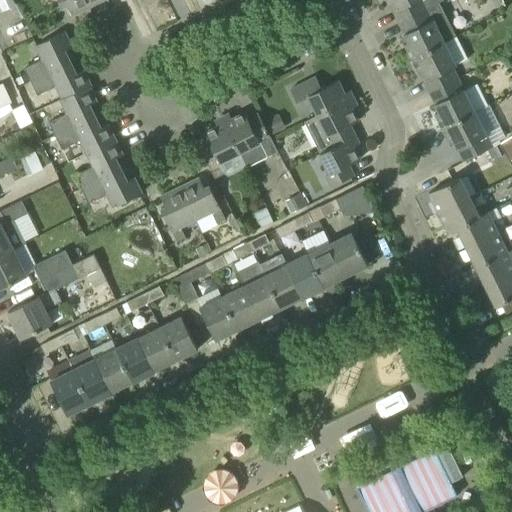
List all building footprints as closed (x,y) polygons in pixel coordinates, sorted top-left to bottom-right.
[(72,16),(91,6),(88,0),(58,0),(62,8),(67,6),(72,16)] [(387,0),(389,4),(393,2),(397,11),(399,10),(404,21),(428,9),(424,0),(387,0)] [(440,3),(428,9),(404,21),(409,32),(404,34),(408,42),(405,44),(412,59),(445,43),(457,37),(440,3)] [(31,82),(71,63),(65,51),(72,47),(64,32),(35,46),(42,60),(24,69),(31,82)] [(445,43),(412,59),(420,74),(423,72),(427,80),(429,79),(435,90),(458,78),(453,68),(457,66),(445,43)] [(71,63),(31,82),(38,96),(56,87),(62,99),(90,87),(91,86),(84,71),(76,74),(71,63)] [(25,73),(17,76),(22,86),(30,83),(25,73)] [(318,116),(348,101),(338,81),(322,89),(316,77),(290,90),(296,102),(308,96),(318,116)] [(458,78),(435,90),(440,101),(435,104),(439,112),(435,114),(443,129),(475,113),(489,106),(478,84),(465,91),(458,78)] [(0,109),(9,106),(12,104),(2,85),(0,86),(0,109)] [(90,87),(62,99),(60,100),(67,114),(49,123),(55,136),(95,117),(90,105),(97,101),(90,87)] [(348,101),(318,116),(304,123),(319,153),(333,146),(334,148),(350,139),(358,136),(352,124),(358,121),(348,101)] [(24,106),(13,111),(21,129),(32,124),(24,106)] [(229,113),(222,117),(248,169),(279,154),(259,113),(248,119),(245,113),(232,119),(229,113)] [(475,113),(443,129),(450,144),(454,142),(464,162),(487,150),(488,150),(493,147),(475,113)] [(264,121),(272,136),(286,128),(278,114),(264,121)] [(95,117),(55,136),(62,150),(80,141),(86,154),(116,140),(108,125),(101,128),(95,117)] [(248,169),(222,117),(215,121),(218,126),(205,133),(211,145),(201,150),(215,179),(226,174),(229,179),(248,169)] [(511,136),(500,144),(508,158),(511,155),(511,136)] [(58,144),(55,137),(47,141),(50,148),(58,144)] [(350,139),(334,148),(333,146),(319,153),(320,154),(320,155),(330,175),(326,177),(332,188),(354,176),(349,165),(360,160),(350,139)] [(116,140),(86,154),(93,167),(75,176),(82,189),(121,170),(116,158),(123,155),(116,140)] [(493,147),(487,150),(492,161),(501,157),(495,146),(493,147)] [(35,153),(21,159),(29,175),(42,169),(35,153)] [(0,163),(0,167),(4,175),(18,168),(13,157),(0,163)] [(121,170),(82,189),(88,203),(106,194),(113,208),(142,194),(134,178),(127,181),(121,170)] [(468,174),(452,182),(429,193),(439,213),(478,194),(468,174)] [(200,178),(180,187),(196,220),(210,214),(215,225),(226,219),(220,208),(221,208),(209,186),(205,188),(200,178)] [(196,220),(180,187),(161,197),(166,207),(161,209),(172,232),(177,243),(188,237),(183,227),(196,220)] [(285,202),(291,214),(305,207),(299,194),(285,202)] [(478,194),(439,213),(449,233),(457,229),(488,214),(478,194)] [(314,210),(320,223),(326,220),(324,216),(340,208),(336,199),(314,210)] [(0,256),(26,244),(14,221),(28,214),(22,201),(0,211),(6,223),(1,226),(1,224),(0,224),(0,256)] [(254,215),(260,229),(273,223),(267,209),(266,207),(253,213),(254,215)] [(497,209),(488,214),(457,229),(467,248),(498,233),(506,229),(497,209)] [(292,222),(296,231),(302,242),(317,235),(311,223),(313,222),(315,226),(320,223),(314,210),(292,222)] [(296,231),(292,222),(277,229),(281,238),(296,231)] [(352,232),(331,243),(347,276),(369,265),(352,232)] [(264,233),(248,241),(254,252),(270,244),(264,233)] [(498,233),(467,248),(476,268),(507,252),(498,233)] [(248,241),(232,249),(237,260),(254,252),(248,241)] [(331,243),(309,254),(325,287),(347,276),(331,243)] [(36,265),(26,244),(0,256),(0,288),(26,276),(35,271),(33,266),(36,265)] [(196,250),(200,258),(212,253),(208,244),(196,250)] [(35,271),(40,281),(73,265),(66,250),(36,265),(33,266),(35,271)] [(511,261),(507,252),(476,268),(486,287),(511,274),(511,261)] [(205,263),(210,274),(227,265),(222,254),(205,263)] [(309,254),(287,264),(303,297),(325,287),(309,254)] [(73,265),(40,281),(47,293),(9,312),(22,339),(52,324),(45,310),(62,302),(56,290),(101,268),(94,255),(73,265)] [(237,272),(243,286),(260,319),(281,308),(265,275),(258,261),(237,272)] [(195,281),(210,274),(205,263),(190,271),(195,281)] [(287,264),(265,275),(281,308),(303,297),(287,264)] [(101,269),(88,275),(93,286),(106,280),(101,269)] [(195,300),(198,298),(190,284),(189,284),(184,273),(173,279),(186,305),(195,300)] [(511,274),(486,287),(496,306),(511,298),(511,274)] [(243,286),(222,296),(238,330),(260,319),(243,286)] [(145,295),(149,304),(165,296),(160,287),(145,295)] [(217,289),(198,298),(195,300),(207,322),(216,340),(238,330),(222,296),(217,289)] [(132,312),(149,304),(145,295),(128,303),(132,312)] [(117,308),(101,316),(105,325),(122,317),(117,308)] [(105,325),(101,316),(85,324),(89,333),(105,325)] [(182,316),(160,327),(177,360),(198,349),(182,316)] [(160,327),(138,338),(155,371),(177,360),(160,327)] [(74,329),(57,337),(62,346),(78,338),(74,329)] [(62,346),(57,337),(41,345),(46,354),(62,346)] [(138,338),(117,348),(133,382),(155,371),(138,338)] [(117,348),(95,359),(111,392),(133,382),(117,348)] [(95,359),(73,370),(89,403),(111,392),(95,359)] [(89,403),(73,370),(51,381),(68,414),(89,403)]
